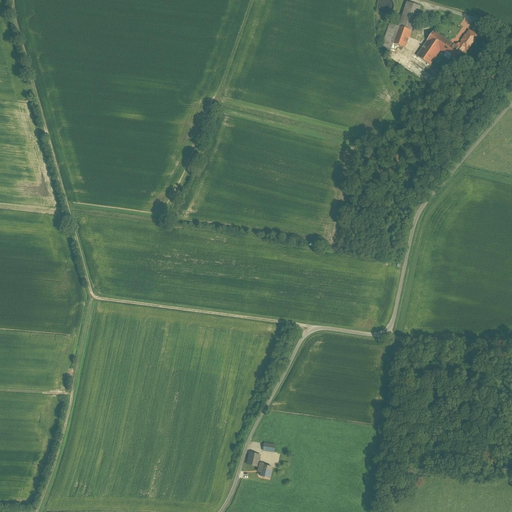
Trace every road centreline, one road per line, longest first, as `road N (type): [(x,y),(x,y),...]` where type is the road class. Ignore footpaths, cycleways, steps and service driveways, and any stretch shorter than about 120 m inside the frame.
road 1 (track): [(13,0),(91,298),(37,511)]
road 2 (unclassified): [(219,511),(307,333),(384,333)]
road 3 (unclassified): [(511,102),(417,214),(384,333)]
road 4 (track): [(312,330),(91,298)]
road 5 (unclassified): [(384,333),(432,343),(511,339)]
